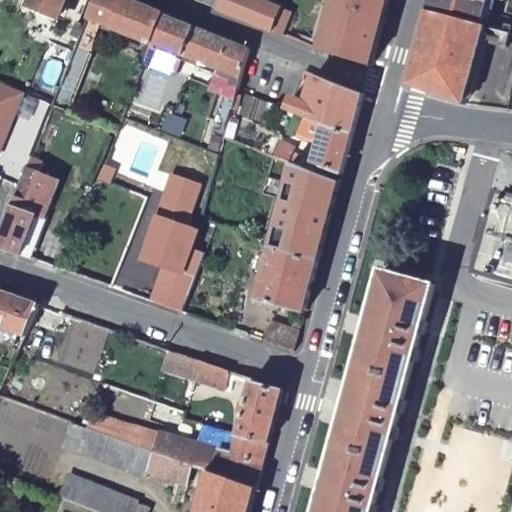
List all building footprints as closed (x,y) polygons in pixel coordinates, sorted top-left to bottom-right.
[(60,20),(68,0),(30,0),(28,6),(60,20)] [(97,0),(90,19),(153,44),(164,15),(128,0),(97,0)] [(195,0),(220,9),(223,0),(195,0)] [(258,0),(223,0),(220,9),(284,35),(293,14),(258,0)] [(390,0),(333,0),(321,51),(373,66),(390,0)] [(486,12),(489,0),(432,0),(430,10),(509,33),(511,33),(511,26),(508,25),(508,18),(486,12)] [(509,33),(430,10),(410,84),(465,103),(483,38),(505,45),(509,33)] [(164,15),(153,44),(159,46),(152,64),(177,74),(183,56),(244,80),(247,69),(252,51),(164,15)] [(81,40),(56,103),(72,111),(97,47),(81,40)] [(511,57),(502,92),(510,94),(511,86),(511,57)] [(289,111),(304,116),(306,117),(325,124),(354,134),(364,95),(317,76),(305,71),(303,78),(314,83),(308,104),(293,100),(289,111)] [(25,93),(0,82),(0,155),(0,156),(25,93)] [(325,124),(306,117),(301,131),(321,138),(325,124)] [(354,134),(325,124),(321,138),(313,164),(343,175),(354,134)] [(296,165),(302,168),(304,161),(293,157),(296,150),(279,144),(275,158),(296,165)] [(40,162),(33,159),(27,173),(0,240),(0,248),(22,256),(38,216),(44,219),(60,181),(37,172),(40,162)] [(296,165),(274,246),(319,262),(341,182),(302,168),(296,165)] [(100,181),(113,186),(117,175),(104,170),(100,181)] [(202,185),(175,175),(169,191),(196,202),(202,185)] [(196,202),(169,191),(143,256),(169,266),(157,298),(185,309),(206,256),(191,250),(199,231),(186,226),(196,202)] [(490,244),(482,271),(511,279),(511,193),(505,192),(497,220),(490,218),(483,242),(490,244)] [(319,262),(274,246),(260,299),(306,313),(319,262)] [(316,511),(370,511),(435,283),(383,269),(316,511)] [(40,304),(0,289),(0,327),(26,338),(40,304)] [(296,352),(303,323),(293,320),(291,329),(267,321),(261,340),(296,352)] [(214,389),(221,369),(200,361),(190,387),(202,391),(204,385),(214,389)] [(239,435),(269,446),(284,391),(256,381),(239,435)] [(152,467),(159,451),(111,433),(89,424),(80,445),(149,474),(152,467)] [(258,488),(269,446),(239,435),(230,461),(165,437),(163,442),(116,424),(111,433),(159,451),(258,488)] [(251,511),(258,488),(159,451),(152,467),(188,483),(192,473),(207,478),(196,511),(251,511)] [(71,469),(60,492),(105,511),(133,511),(139,499),(71,469)]
